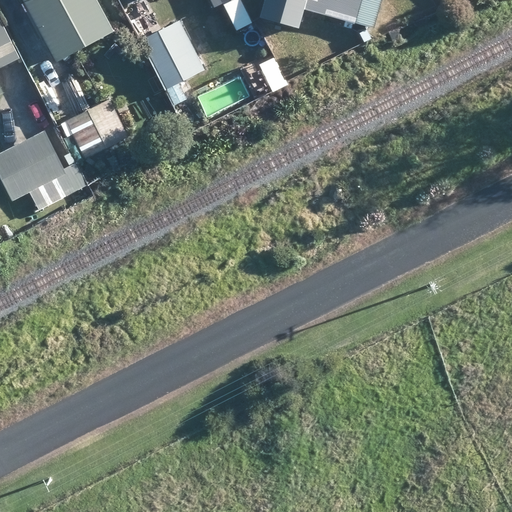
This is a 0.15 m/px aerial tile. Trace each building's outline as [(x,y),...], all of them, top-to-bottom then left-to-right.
[(60,64),(66,61),(117,33),(99,0),(24,0),(45,37),(60,64)] [(267,0),(262,19),(303,29),(307,11),(310,12),(356,24),(362,0),(267,0)] [(0,98),(7,94),(0,81),(0,80),(0,71),(19,61),(23,59),(0,16),(0,15),(0,98)] [(146,40),(142,42),(181,116),(197,108),(184,83),(207,71),(181,22),(162,32),(146,40)] [(264,85),(276,78),(268,64),(256,71),(264,85)] [(86,160),(130,138),(112,101),(91,111),(67,123),(86,160)] [(79,165),(74,168),(67,172),(48,132),(7,153),(0,156),(0,173),(15,202),(31,194),(38,207),(88,182),(79,165)]
